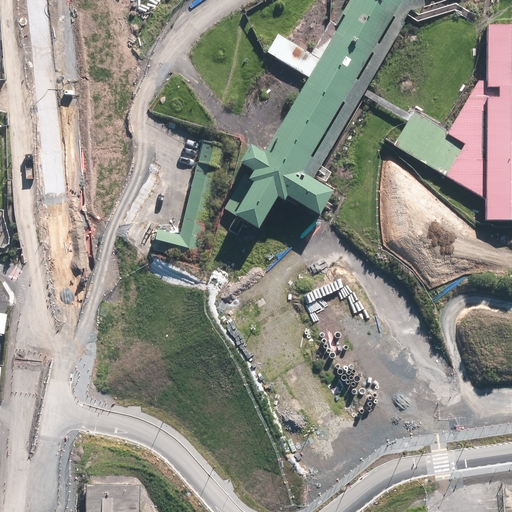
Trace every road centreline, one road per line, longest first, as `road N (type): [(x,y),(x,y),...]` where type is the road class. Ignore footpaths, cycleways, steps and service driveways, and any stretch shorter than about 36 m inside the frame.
road 1 (residential): [(37,0),(70,337),(57,410)]
road 2 (residential): [(57,410),(154,436),(231,511)]
road 3 (residential): [(340,511),(404,469),(511,452)]
